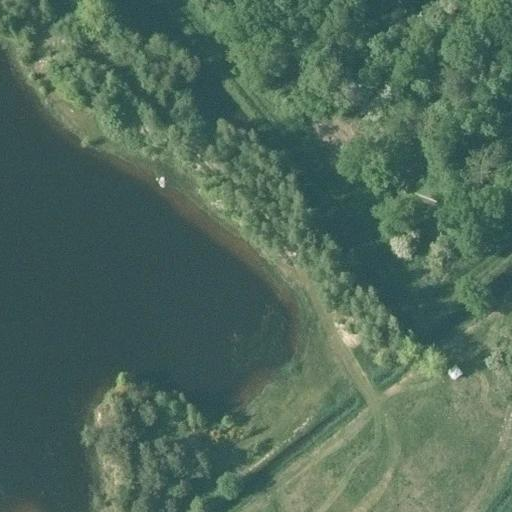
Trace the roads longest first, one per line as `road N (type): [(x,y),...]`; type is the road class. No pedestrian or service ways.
road 1 (track): [(56,0),(306,278),(340,360),(388,443),(382,469),(332,511)]
road 2 (track): [(133,511),(138,437),(155,431),(226,447),(270,429),(303,403)]
road 3 (track): [(178,511),(204,484),(241,470),(282,437),(330,335)]
